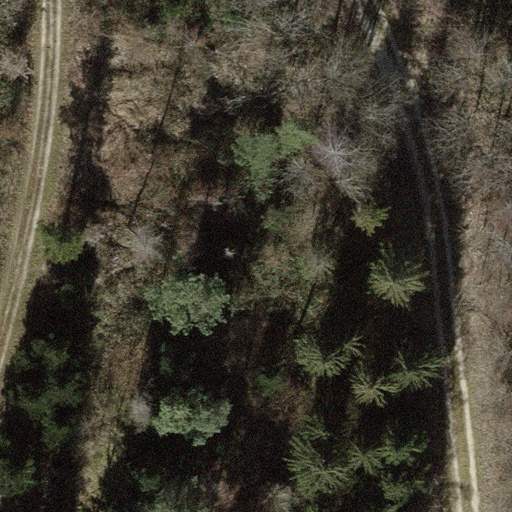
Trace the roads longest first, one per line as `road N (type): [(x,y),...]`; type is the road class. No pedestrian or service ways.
road 1 (track): [(385,0),(415,68),(481,511)]
road 2 (track): [(0,268),(25,0)]
